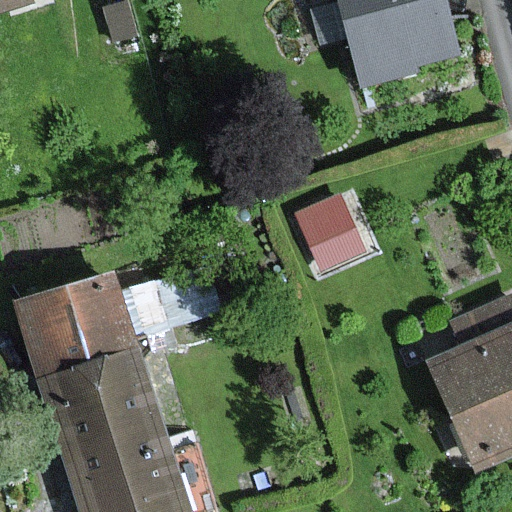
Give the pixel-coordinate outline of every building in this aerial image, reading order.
[(25,0),(0,0),(0,8),(25,1),(25,0)] [(442,0),(341,0),(363,80),(458,54),(442,0)] [(365,249),(341,197),(299,217),(322,269),(365,249)] [(109,278),(18,303),(76,511),(186,511),(163,431),(140,349),(129,352),(109,278)] [(511,453),(511,333),(436,365),(479,467),(511,453)]
